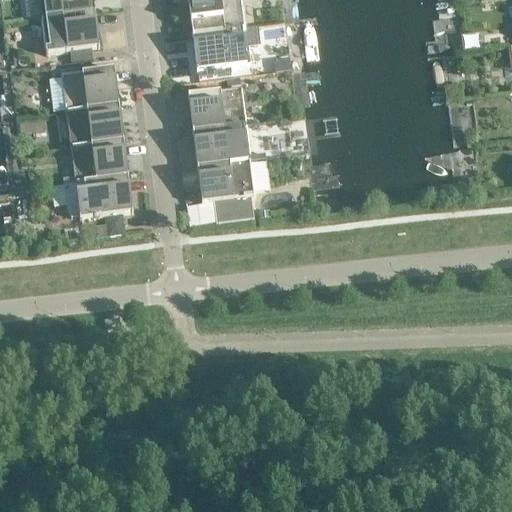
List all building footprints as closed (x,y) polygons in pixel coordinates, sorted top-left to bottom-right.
[(38,0),(41,22),(94,15),(94,13),(91,13),(89,1),(86,1),(85,0),(38,0)] [(187,4),(191,38),(245,31),(240,0),(201,0),(200,0),(188,2),(188,1),(187,1),(187,4)] [(94,15),(41,22),(46,58),(69,55),(70,66),(91,63),(90,52),(97,51),(97,52),(99,52),(99,49),(98,49),(96,33),(90,34),(90,30),(93,29),(91,17),(94,16),(94,15)] [(249,68),(245,31),(191,38),(196,72),(196,75),(198,75),(249,68)] [(60,79),(65,115),(118,108),(118,107),(114,71),(112,72),(60,79)] [(191,133),(192,135),(245,128),(240,92),(189,98),(187,98),(192,133),(191,133)] [(122,142),(118,108),(65,115),(70,151),(123,144),(123,142),(122,142)] [(249,164),(245,128),(192,135),(196,169),(196,171),(249,164)] [(127,178),(123,144),(70,151),(74,187),(128,180),(127,178)] [(254,200),(249,164),(196,171),(201,205),(200,205),(201,208),(202,208),(202,207),(213,206),(216,227),(254,224),(251,201),(254,200)] [(132,214),(128,180),(74,187),(63,188),(64,201),(65,201),(65,204),(66,207),(67,210),(68,213),(69,215),(71,221),(79,220),(79,223),(105,220),(123,217),(131,216),(131,217),(132,217),(132,214)] [(266,213),(258,214),(260,222),(267,222),(266,213)] [(123,217),(105,220),(107,235),(125,232),(123,217)]
